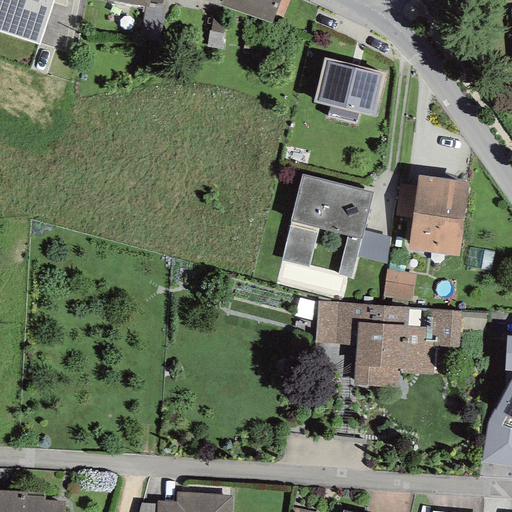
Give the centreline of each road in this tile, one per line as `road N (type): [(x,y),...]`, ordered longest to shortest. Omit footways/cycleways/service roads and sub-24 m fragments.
road 1 (residential): [(511,490),(0,459)]
road 2 (residential): [(511,183),(416,50),(348,0)]
